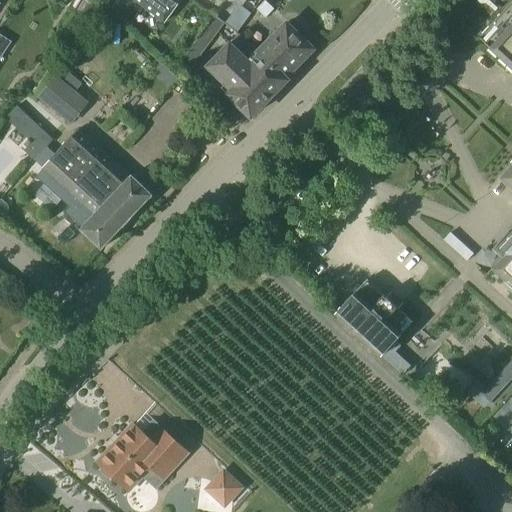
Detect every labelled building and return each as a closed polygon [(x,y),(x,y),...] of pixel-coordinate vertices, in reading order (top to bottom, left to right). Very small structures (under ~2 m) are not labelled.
[(134,0),(165,22),(181,0),(134,0)] [(487,0),(481,0),(479,3),(492,16),(498,10),(487,0)] [(265,1),(256,10),(265,18),(274,9),(265,1)] [(511,1),(479,38),(511,68),(511,1)] [(105,21),(110,14),(103,10),(99,16),(105,21)] [(184,56),(194,64),(208,46),(226,24),(216,16),(198,38),(184,56)] [(313,49),(287,24),(259,52),(239,34),(207,67),(232,91),(229,94),(251,117),(287,80),(285,77),(313,49)] [(90,103),(56,75),(38,97),(72,125),(90,103)] [(163,103),(148,121),(165,135),(180,117),(163,103)] [(36,159),(56,137),(19,104),(7,117),(33,140),(26,149),(36,159)] [(79,128),(42,168),(43,169),(76,200),(70,207),(69,208),(65,212),(83,228),(81,230),(102,249),(152,195),(79,128)] [(511,286),(511,165),(500,178),(511,189),(511,248),(493,269),(511,286)] [(387,297),(368,279),(335,315),(402,376),(412,366),(396,352),(402,346),(396,340),(413,322),(398,308),(404,302),(392,291),(387,297)] [(511,360),(481,394),(491,403),(511,379),(511,360)] [(151,440),(133,424),(98,462),(101,465),(101,471),(109,478),(114,478),(129,491),(151,467),(164,479),(188,453),(161,429),(151,440)] [(245,487),(223,467),(204,489),(225,508),(245,487)]
